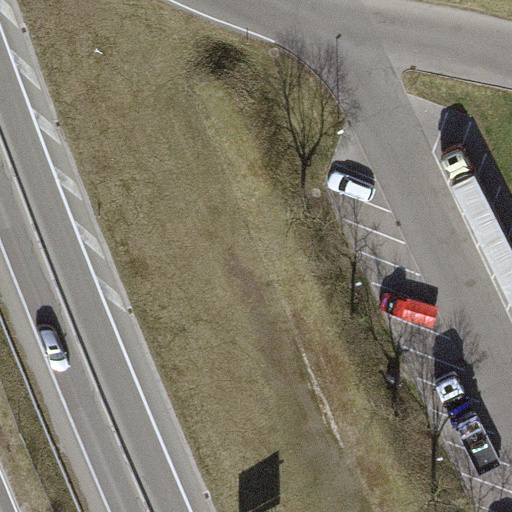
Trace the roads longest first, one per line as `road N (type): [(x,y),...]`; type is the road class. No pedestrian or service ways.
road 1 (trunk): [(174,511),(0,72)]
road 2 (trunk): [(0,181),(132,511)]
